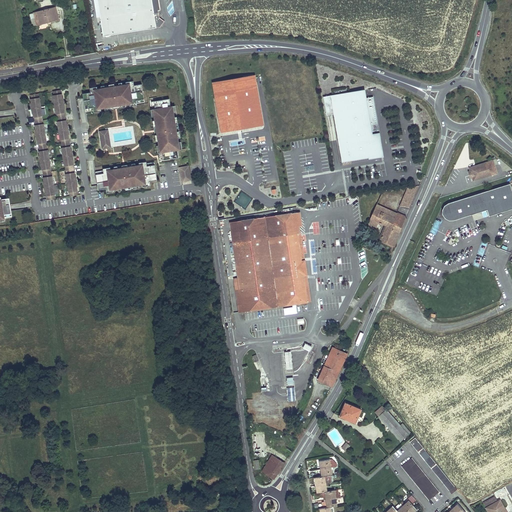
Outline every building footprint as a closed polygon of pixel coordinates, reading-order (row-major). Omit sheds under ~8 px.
[(97,0),(104,35),(161,25),(165,20),(160,16),(156,0),(97,0)] [(55,8),(34,13),(36,25),(41,24),(41,22),(49,20),(49,22),(58,19),(55,8)] [(255,75),(212,82),(222,133),(264,125),(255,75)] [(92,93),(84,94),(86,109),(94,108),(95,110),(98,109),(99,112),(102,111),(102,109),(106,108),(106,111),(109,110),(109,108),(123,105),(124,108),(127,107),(127,105),(131,104),(131,107),(135,106),(134,104),(138,103),(138,101),(145,100),(143,85),(135,86),(135,84),(131,84),(131,82),(127,82),(128,85),(124,86),(123,83),(120,84),(120,86),(106,88),(106,86),(102,86),(103,89),(99,89),(98,87),(95,88),(95,90),(92,91),(92,93)] [(63,89),(53,90),(69,196),(79,194),(63,89)] [(333,111),(343,162),(369,157),(376,156),(377,155),(376,149),(375,149),(372,134),(379,132),(373,97),(366,98),(365,89),(323,97),(326,112),(333,111)] [(39,94),(32,95),(33,99),(32,99),(33,103),(32,104),(33,106),(34,111),(33,111),(34,114),(34,113),(35,118),(36,118),(37,125),(36,125),(37,130),(36,130),(37,133),(37,132),(38,137),(37,137),(38,140),(39,144),(40,144),(41,151),(40,151),(41,156),(40,156),(41,159),(42,163),(42,166),(43,166),(43,170),(44,170),(45,178),(44,178),(45,182),(45,185),(46,185),(46,189),(46,192),(47,192),(47,196),(48,196),(49,200),(56,199),(55,195),(56,195),(53,176),(51,169),(52,169),(49,150),(48,150),(47,143),(48,143),(45,124),(44,124),(43,117),(44,116),(41,98),(40,98),(39,94)] [(171,99),(155,101),(156,109),(154,110),(155,113),(153,114),(153,117),(156,117),(156,121),(154,121),(154,124),(157,124),(159,138),(157,139),(157,142),(160,142),(160,146),(158,146),(158,150),(161,149),(161,153),(163,153),(165,160),(180,158),(179,150),(181,150),(180,146),(183,146),(182,142),(180,143),(179,139),(181,138),(181,135),(178,135),(176,121),(179,121),(178,117),(176,118),(175,114),(177,113),(177,110),(174,110),(174,106),(172,107),(171,99)] [(107,131),(101,132),(103,149),(110,148),(107,131)] [(376,156),(369,157),(369,159),(383,156),(379,132),(372,134),(375,149),(376,149),(377,155),(376,156)] [(487,162),(469,168),(470,171),(471,173),(472,173),(472,175),(472,176),(472,178),(473,181),(491,175),(487,162)] [(105,173),(97,175),(99,190),(107,189),(107,191),(111,190),(112,193),(115,192),(115,190),(118,189),(119,191),(122,191),(122,188),(136,186),(137,189),(140,188),(140,186),(143,185),(144,188),(147,187),(147,184),(151,184),(151,182),(158,181),(156,165),(148,166),(148,165),(144,165),(144,163),(140,163),(140,166),(137,166),(136,164),(133,164),(133,167),(119,169),(118,167),(115,167),(115,170),(112,170),(111,168),(108,168),(108,171),(104,171),(105,173)] [(190,168),(180,170),(183,182),(192,181),(190,168)] [(511,209),(511,198),(508,185),(447,204),(443,207),(442,211),(442,215),(445,219),(449,221),(454,221),(469,216),(468,213),(478,209),(479,213),(485,211),(487,217),(511,209)] [(234,202),(245,208),(251,198),(241,192),(234,202)] [(0,219),(6,219),(5,215),(13,214),(10,198),(2,199),(0,199),(0,219)] [(377,205),(375,209),(395,218),(397,214),(377,205)] [(375,209),(371,218),(383,224),(386,225),(380,240),(394,247),(406,217),(397,213),(397,214),(395,218),(375,209)] [(297,212),(237,222),(240,243),(233,244),(238,279),(234,279),(239,313),(244,312),(308,303),(304,277),(307,276),(305,261),(301,261),(297,234),(300,233),(299,226),(297,212)] [(371,218),(368,226),(379,231),(383,224),(371,218)] [(305,344),(303,348),(310,352),(312,347),(305,344)] [(333,348),(318,380),(326,384),(332,387),(335,380),(344,360),(347,354),(333,348)] [(287,389),(288,402),(296,401),(294,388),(287,389)] [(361,409),(346,403),(340,416),(355,422),(361,409)] [(383,412),(379,416),(400,440),(410,432),(402,423),(400,426),(386,410),(385,410),(382,406),(380,408),(383,412)] [(380,408),(375,412),(379,416),(383,412),(380,408)] [(415,437),(410,441),(452,493),(457,489),(415,437)] [(346,442),(341,447),(345,451),(350,446),(346,442)] [(263,470),(262,471),(274,478),(285,462),(272,455),(269,460),(263,470)] [(266,458),(260,466),(261,469),(263,470),(269,460),(266,458)] [(412,458),(402,466),(429,500),(439,492),(412,458)] [(330,459),(320,460),(321,469),(322,476),(321,476),(315,477),(316,485),(318,493),(324,492),(325,492),(326,499),(328,507),(326,507),(320,508),(321,511),(330,511),(329,507),(337,505),(335,490),(327,492),(324,476),(332,474),(330,459)] [(412,511),(416,508),(412,504),(416,500),(411,496),(408,499),(409,500),(397,511),(392,506),(385,511),(412,511)] [(495,496),(483,503),(488,511),(504,511),(498,501),(495,496)] [(507,511),(500,500),(498,501),(504,511),(507,511)] [(465,511),(466,511),(458,503),(448,511),(465,511)]
